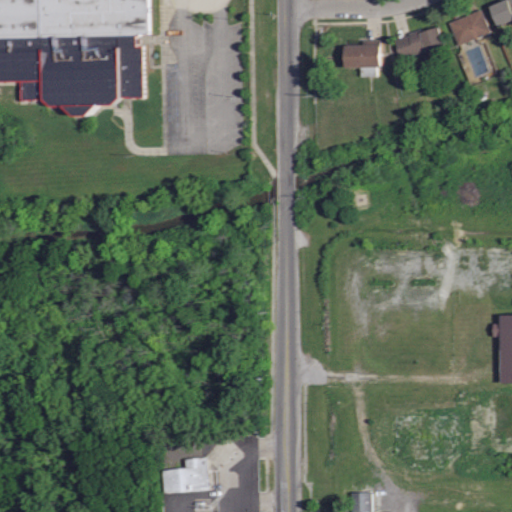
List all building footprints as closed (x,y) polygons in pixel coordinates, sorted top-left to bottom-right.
[(149,0),(150,33),(139,33),(139,46),(147,45),(148,97),(127,97),(120,105),(107,106),(97,115),(83,115),(74,107),(56,107),(49,100),(23,100),(23,81),(0,81),(0,0),(149,0)] [(511,20),(501,25),(493,5),(503,0),(511,0),(511,20)] [(460,45),(451,22),(483,8),(492,31),(460,45)] [(402,58),(397,39),(411,35),(411,33),(425,28),(426,30),(440,26),(446,44),(402,58)] [(379,75),(363,75),(363,66),(348,66),(348,45),(349,44),(367,44),(367,41),(384,41),(383,66),(379,66),(379,75)] [(511,313),(511,381),(505,382),(504,335),(497,335),(496,322),(504,322),(504,314),(511,313)] [(166,491),(164,469),(188,467),(187,458),(211,456),(213,488),(166,491)] [(374,511),(353,511),(353,491),(374,491),(374,511)]
